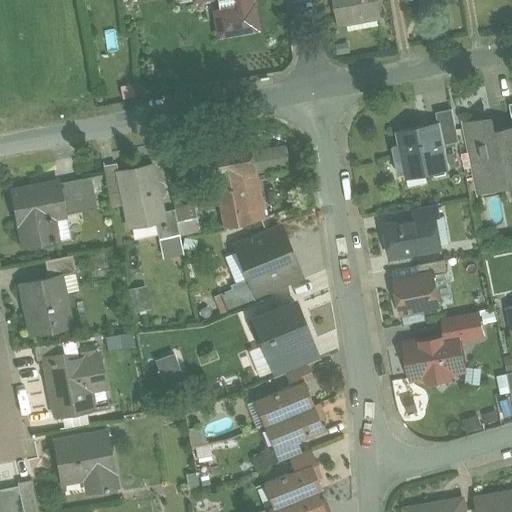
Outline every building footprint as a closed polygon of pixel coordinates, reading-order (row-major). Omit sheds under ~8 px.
[(218,0),(221,9),(216,10),(220,34),(258,27),(254,3),(252,3),(251,0),(218,0)] [(336,0),(340,20),(347,19),(377,13),(380,13),(377,0),(336,0)] [(377,13),(347,19),(349,29),(379,24),(377,13)] [(454,107),(438,111),(440,121),(442,120),(447,142),(461,139),(454,107)] [(440,121),(398,130),(401,143),(395,144),(400,172),(429,166),(430,171),(452,166),(447,142),(442,120),(440,121)] [(511,130),(495,134),(493,120),(470,125),(481,180),(502,175),(503,180),(511,178),(511,130)] [(250,140),(210,147),(216,179),(243,174),(256,171),(250,140)] [(153,163),(118,170),(130,225),(156,219),(165,217),(164,209),(153,163)] [(243,174),(216,179),(225,226),(252,221),(243,174)] [(92,176),(62,182),(67,213),(98,207),(92,176)] [(61,180),(12,189),(18,222),(20,222),(25,245),(58,239),(58,237),(56,238),(55,236),(54,236),(51,218),(52,217),(52,216),(67,213),(62,182),(61,180)] [(440,202),(415,206),(417,218),(434,215),(434,216),(442,215),(440,202)] [(175,207),(164,209),(165,217),(156,219),(160,237),(181,232),(175,207)] [(417,218),(387,224),(392,253),(443,244),(443,243),(439,244),(434,216),(434,215),(417,218)] [(281,226),(237,244),(254,284),(298,266),(281,226)] [(73,253),(46,258),(49,275),(61,272),(62,273),(77,270),(73,253)] [(446,257),(418,263),(420,274),(436,271),(436,272),(448,270),(446,257)] [(420,274),(397,279),(403,310),(442,303),(436,272),(436,271),(420,274)] [(49,275),(22,281),(26,299),(27,298),(29,306),(27,307),(33,331),(34,331),(33,326),(71,318),(62,273),(61,272),(49,275)] [(146,306),(142,283),(123,287),(127,310),(146,306)] [(250,285),(233,292),(238,304),(255,297),(250,285)] [(296,300),(255,317),(277,374),(286,371),(287,370),(280,352),(306,341),(312,339),(296,300)] [(480,309),(446,316),(445,315),(449,335),(459,333),(460,338),(485,334),(480,309)] [(130,331),(102,333),(103,346),(130,344),(130,331)] [(449,335),(409,342),(414,375),(430,372),(431,379),(451,375),(450,368),(465,366),(460,338),(459,333),(449,335)] [(63,340),(36,345),(38,359),(46,357),(65,354),(63,340)] [(306,341),(280,352),(287,370),(309,362),(313,360),(306,341)] [(156,372),(172,366),(166,352),(150,358),(156,372)] [(100,354),(66,360),(65,354),(46,357),(50,378),(53,378),(55,389),(52,389),(57,414),(93,407),(88,380),(105,377),(100,354)] [(287,370),(286,371),(291,384),(305,378),(305,379),(315,375),(309,362),(287,370)] [(291,384),(255,398),(265,423),(315,402),(305,379),(305,378),(291,384)] [(315,402),(265,423),(274,445),(279,443),(280,444),(297,437),(324,427),(315,402)] [(107,430),(86,434),(87,436),(74,438),(74,436),(56,440),(64,480),(95,474),(98,489),(117,485),(107,430)] [(297,437),(280,444),(279,443),(274,445),(279,460),(289,456),(302,450),(297,437)] [(302,450),(289,456),(294,468),(311,461),(313,464),(317,463),(311,447),(302,450)] [(311,461),(294,468),(263,480),(274,504),(267,506),(268,508),(321,486),(313,464),(311,461)] [(41,511),(34,478),(19,481),(20,484),(25,511),(41,511)] [(25,511),(20,484),(0,487),(0,511),(25,511)] [(321,486),(268,508),(269,511),(323,511),(327,511),(326,509),(325,509),(317,489),(322,487),(321,486)] [(511,511),(511,493),(505,494),(504,490),(476,496),(479,511),(511,511)] [(467,511),(465,498),(409,508),(409,511),(467,511)]
